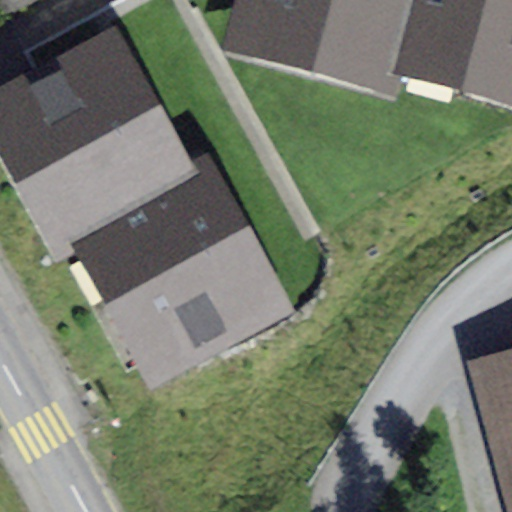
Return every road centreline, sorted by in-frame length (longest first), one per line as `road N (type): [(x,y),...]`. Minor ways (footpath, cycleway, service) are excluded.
road 1 (track): [(334,511),(364,435),(406,363),(459,300),(511,259)]
road 2 (secondary): [(83,511),(0,354)]
